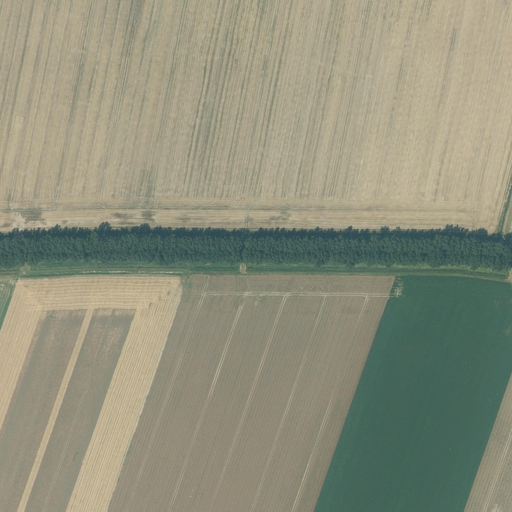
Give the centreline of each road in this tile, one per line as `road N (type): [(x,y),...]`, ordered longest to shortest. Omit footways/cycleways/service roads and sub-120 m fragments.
road 1 (track): [(511,249),(439,242),(0,244)]
road 2 (track): [(0,266),(243,262),(511,271)]
road 3 (track): [(185,272),(511,281)]
road 4 (track): [(243,273),(243,229),(495,235)]
road 5 (track): [(243,229),(0,232)]
